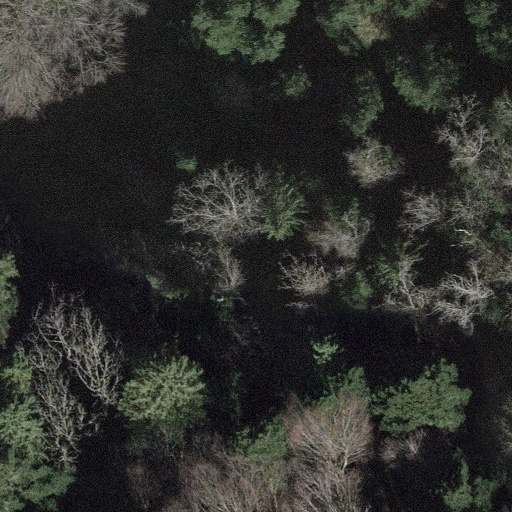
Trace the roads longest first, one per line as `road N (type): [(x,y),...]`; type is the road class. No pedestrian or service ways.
road 1 (track): [(232,511),(511,362)]
road 2 (tertiary): [(0,91),(112,0)]
